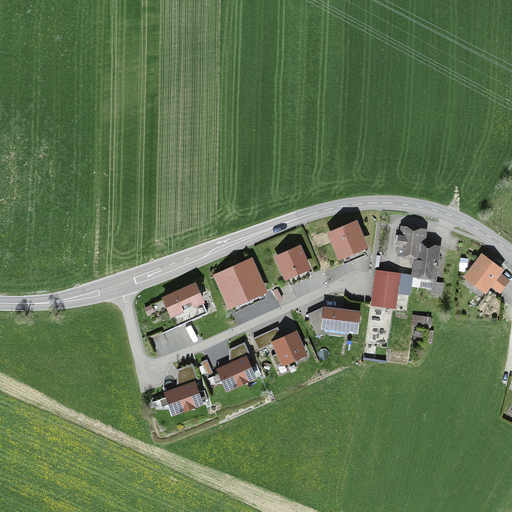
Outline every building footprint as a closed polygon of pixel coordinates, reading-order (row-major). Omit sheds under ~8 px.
[(341,255),(344,263),(359,257),(356,249),(364,246),(355,225),(332,235),(341,255)] [(435,278),(439,248),(423,246),(425,232),(402,229),(399,253),(414,255),(414,250),(417,251),(414,275),(435,278)] [(278,257),(287,277),(287,276),(289,282),(310,273),(307,267),(308,267),(299,247),(278,257)] [(489,282),(500,289),(507,279),(497,271),(499,269),(483,257),(469,275),(485,287),(489,282)] [(219,277),(231,303),(233,308),(264,294),(262,289),(250,263),(219,277)] [(374,302),(394,305),(398,275),(378,272),(374,302)] [(442,294),(443,284),(435,283),(434,293),(442,294)] [(208,313),(203,302),(195,284),(164,298),(172,315),(177,327),(208,313)] [(325,309),(323,327),(356,331),(359,313),(325,309)] [(295,333),(275,343),(284,363),(304,354),(295,333)] [(219,370),(227,389),(255,377),(246,358),(219,370)] [(207,375),(213,373),(207,359),(201,362),(207,375)] [(195,383),(166,393),(174,413),(202,403),(195,383)]
